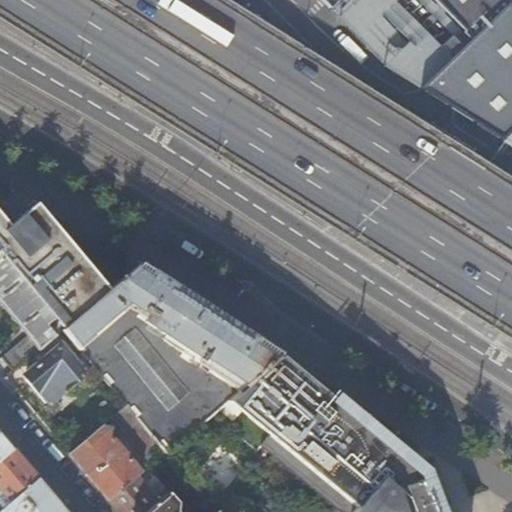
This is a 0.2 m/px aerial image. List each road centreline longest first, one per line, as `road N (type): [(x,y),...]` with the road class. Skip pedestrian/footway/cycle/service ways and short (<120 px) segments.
road 1 (tertiary): [(0,122),(248,268),(511,448)]
road 2 (tertiary): [(511,363),(0,47)]
road 3 (trunk): [(16,0),(511,314)]
road 4 (trunk): [(511,226),(136,0)]
road 5 (residential): [(87,511),(0,407)]
